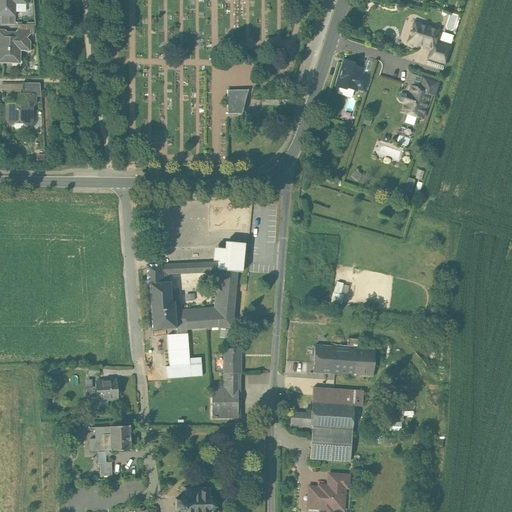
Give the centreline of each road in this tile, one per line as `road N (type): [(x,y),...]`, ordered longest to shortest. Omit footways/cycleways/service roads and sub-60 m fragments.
road 1 (residential): [(272,511),(289,190),(281,171)]
road 2 (residential): [(126,182),(157,492)]
road 3 (tertiary): [(126,182),(247,183),(281,171)]
road 4 (tertiary): [(281,171),(302,137),(332,39)]
road 5 (tertiary): [(0,184),(126,182)]
